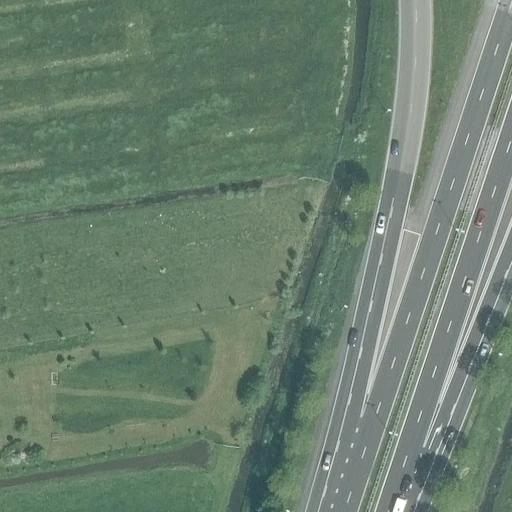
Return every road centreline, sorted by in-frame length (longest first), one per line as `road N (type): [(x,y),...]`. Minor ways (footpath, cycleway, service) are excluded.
road 1 (trunk): [(510,0),(368,438)]
road 2 (trunk): [(415,0),(416,70),(387,228),(368,438)]
road 3 (trunk): [(407,452),(511,132)]
road 4 (trunk): [(407,452),(511,233)]
